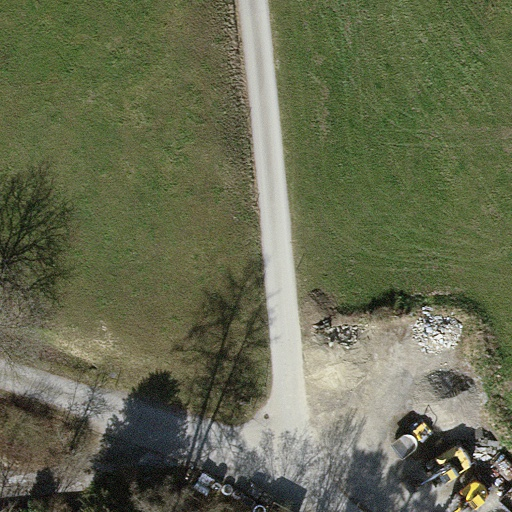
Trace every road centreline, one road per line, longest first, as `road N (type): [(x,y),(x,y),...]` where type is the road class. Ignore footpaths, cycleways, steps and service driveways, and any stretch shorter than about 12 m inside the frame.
road 1 (residential): [(286,487),(290,396),(254,0)]
road 2 (residential): [(286,487),(224,452),(0,367)]
